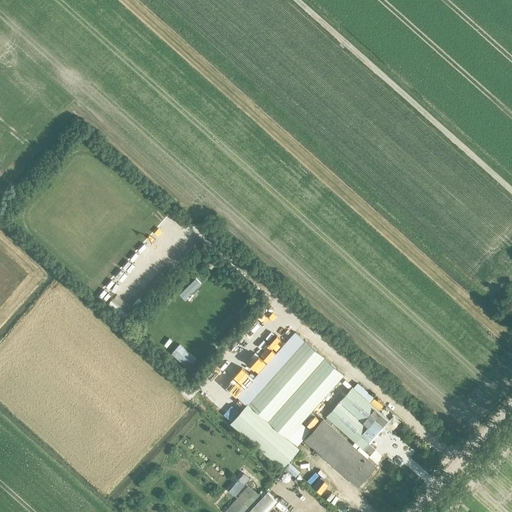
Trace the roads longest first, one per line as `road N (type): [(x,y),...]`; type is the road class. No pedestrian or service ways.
road 1 (track): [(511,191),(296,0)]
road 2 (tertiary): [(413,511),(511,402)]
